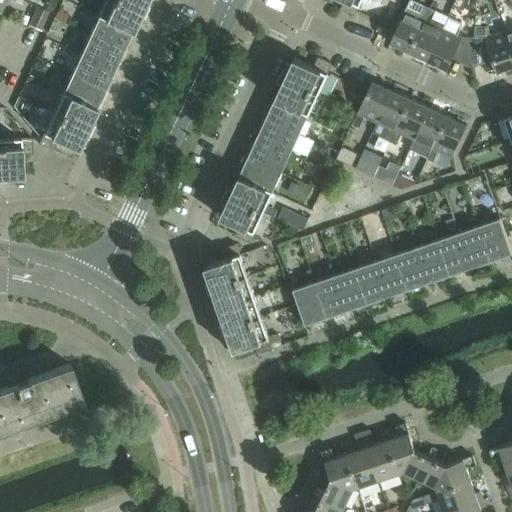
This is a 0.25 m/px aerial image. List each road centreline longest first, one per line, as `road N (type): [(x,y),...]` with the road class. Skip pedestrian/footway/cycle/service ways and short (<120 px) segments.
road 1 (tertiary): [(101,281),(231,0)]
road 2 (tertiary): [(230,511),(210,407),(194,372),(136,305),(101,281)]
road 3 (residential): [(180,255),(286,16)]
road 4 (residential): [(286,16),(472,100),(511,86)]
road 5 (tertiary): [(85,309),(137,350),(167,392),(187,435),(205,511)]
road 6 (residential): [(79,190),(166,0)]
